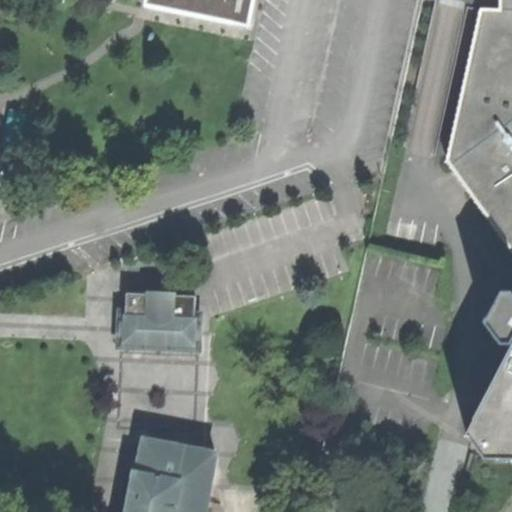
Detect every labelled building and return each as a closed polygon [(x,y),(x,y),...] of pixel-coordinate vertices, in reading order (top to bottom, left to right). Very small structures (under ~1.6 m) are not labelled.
[(256,0),(152,0),(152,2),(253,21),(256,0)] [(511,0),(501,0),(501,5),(497,12),(480,11),(447,161),(511,248),(511,0)] [(201,349),(203,315),(178,313),(179,303),(167,303),(156,302),(155,313),(123,311),(123,319),(121,348),(200,353),(201,349)] [(217,316),(203,315),(201,349),(210,350),(214,350),(217,316)] [(511,355),(477,423),(474,422),(467,436),(487,464),(511,463),(511,355)] [(206,511),(217,456),(146,443),(139,476),(135,475),(129,510),(128,511),(206,511)] [(466,468),(475,470),(478,455),(469,453),(466,468)]
